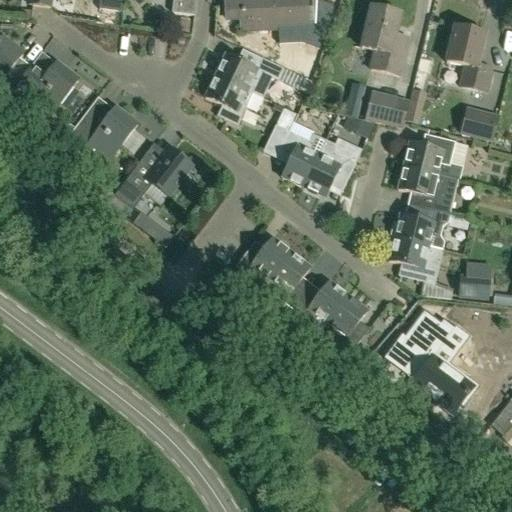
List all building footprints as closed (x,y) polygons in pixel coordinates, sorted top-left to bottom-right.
[(48,10),(49,0),(28,0),(28,7),(32,8),(48,10)] [(99,0),(98,11),(121,14),(122,0),(99,0)] [(172,0),(171,16),(193,19),(195,0),(172,0)] [(224,0),(226,20),(239,20),(239,32),(277,31),(275,0),(224,0)] [(317,4),(310,4),(309,0),(275,0),(277,31),(278,46),(302,45),(318,51),(334,10),(317,4)] [(399,79),(406,47),(393,43),(397,26),(399,17),(370,10),(360,51),(374,54),(370,72),(377,74),(399,79)] [(484,95),(489,72),(476,68),(483,37),(454,30),(446,65),(464,70),(459,89),(472,93),(484,95)] [(0,108),(6,101),(16,88),(4,79),(16,63),(22,55),(10,45),(7,49),(0,43),(0,108)] [(276,83),(282,71),(242,52),(236,62),(225,57),(214,78),(261,100),(271,80),(276,83)] [(301,62),(297,73),(308,77),(312,66),(301,62)] [(6,101),(0,108),(0,125),(10,133),(13,129),(28,139),(46,115),(51,118),(78,81),(56,65),(34,95),(19,83),(16,88),(6,101)] [(282,71),(276,83),(306,96),(311,84),(282,71)] [(255,114),(261,100),(214,78),(204,100),(227,111),(222,122),(228,125),(236,128),(245,110),(255,114)] [(367,90),(352,86),(342,118),(349,120),(358,122),(367,90)] [(378,127),(401,133),(404,125),(409,104),(371,94),(363,123),(375,126),(378,127)] [(426,98),(412,95),(409,104),(404,125),(419,128),(426,98)] [(105,123),(91,112),(89,111),(64,144),(87,162),(95,151),(110,162),(138,126),(115,109),(105,123)] [(460,138),(494,147),(501,119),(467,111),(460,138)] [(289,134),(288,134),(292,127),(297,117),(287,112),(279,129),(275,127),(262,155),(274,161),(289,134)] [(343,133),(365,144),(371,132),(375,126),(363,123),(358,122),(349,120),(343,133)] [(318,159),(326,143),(292,127),(288,134),(289,134),(312,145),(308,154),(318,159)] [(310,177),(318,159),(308,154),(312,145),(289,134),(274,161),(287,167),(281,180),(303,191),(310,177)] [(422,138),(419,149),(435,153),(438,142),(422,138)] [(349,178),(355,166),(360,153),(336,142),(334,147),(326,143),(318,159),(310,177),(303,191),(320,199),(325,201),(338,173),(349,178)] [(458,183),(467,149),(438,142),(435,153),(419,149),(409,147),(403,170),(458,183)] [(124,185),(125,186),(115,199),(108,208),(125,221),(132,211),(134,213),(153,188),(168,200),(182,181),(181,180),(191,166),(167,148),(156,163),(158,164),(152,172),(140,163),(124,185)] [(74,161),(59,150),(49,163),(64,174),(71,164),(74,161)] [(458,183),(403,170),(397,193),(408,196),(428,200),(425,212),(429,213),(449,218),(458,183)] [(98,186),(92,195),(108,208),(115,199),(98,186)] [(428,200),(408,196),(402,219),(426,225),(429,213),(425,212),(428,200)] [(448,220),(449,218),(429,213),(426,225),(402,219),(400,218),(398,226),(396,225),(393,227),(390,240),(442,253),(443,248),(439,242),(441,232),(447,228),(448,220)] [(170,242),(138,218),(132,226),(164,250),(170,242)] [(441,255),(442,253),(390,240),(386,253),(388,256),(390,257),(388,264),(399,267),(418,271),(416,283),(421,285),(435,288),(442,255),(441,255)] [(259,298),(291,256),(272,241),(265,251),(255,243),(236,268),(254,282),(249,290),(259,298)] [(293,313),(301,302),(291,295),(310,270),(291,256),(259,298),(267,304),(271,304),(275,299),(293,313)] [(488,304),(489,280),(490,268),(466,266),(465,278),(458,278),(457,301),(488,304)] [(418,271),(399,267),(397,279),(416,283),(418,271)] [(238,291),(226,281),(217,293),(229,303),(238,291)] [(327,327),(348,299),(329,285),(310,309),(301,302),(293,313),(312,327),(317,320),(327,327)] [(435,288),(421,285),(418,302),(419,303),(449,306),(451,294),(435,288)] [(494,299),(492,311),(511,313),(511,297),(511,302),(494,299)] [(348,299),(327,327),(314,343),(327,353),(338,352),(340,349),(349,356),(359,343),(350,336),(367,314),(348,299)] [(404,338),(398,346),(419,362),(412,371),(419,377),(413,384),(411,387),(452,418),(459,408),(473,389),(433,359),(455,331),(442,321),(440,324),(423,312),(404,338)] [(345,384),(355,371),(357,372),(365,362),(364,361),(366,358),(358,352),(348,366),(339,359),(330,372),(345,384)] [(511,428),(503,438),(511,446),(511,428)]
